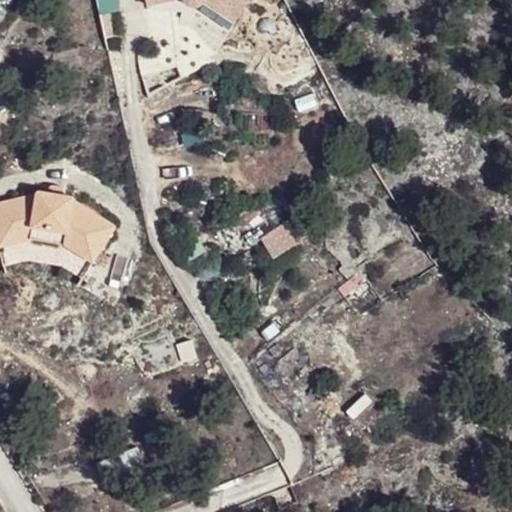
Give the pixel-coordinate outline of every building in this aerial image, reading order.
[(146,0),(147,3),(162,0),(183,0),(184,1),(186,3),(187,5),(189,6),(191,7),(193,6),(195,6),(198,5),(200,3),(201,0),(236,22),(249,0),(146,0)] [(35,191),(0,198),(0,228),(41,221),(64,226),(105,253),(121,228),(80,201),(80,198),(35,189),(35,191)] [(41,221),(0,228),(0,241),(43,233),(57,235),(98,263),(105,253),(64,226),(41,221)] [(158,427),(144,432),(153,456),(167,451),(158,427)] [(110,492),(151,472),(136,440),(95,460),(110,492)]
